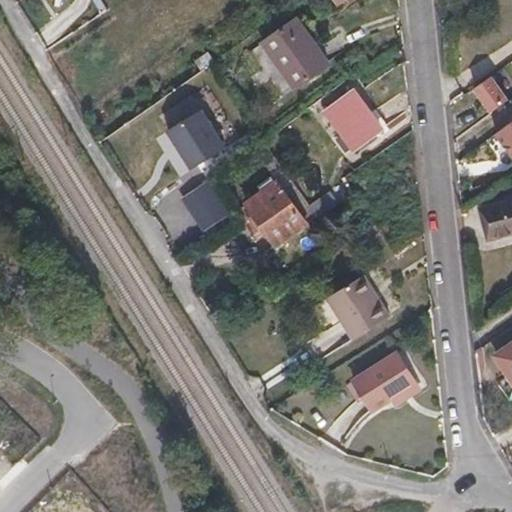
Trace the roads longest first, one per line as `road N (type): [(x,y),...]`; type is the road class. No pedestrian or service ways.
road 1 (residential): [(422,0),(465,461),(478,494),(511,501)]
road 2 (residential): [(2,511),(90,419)]
